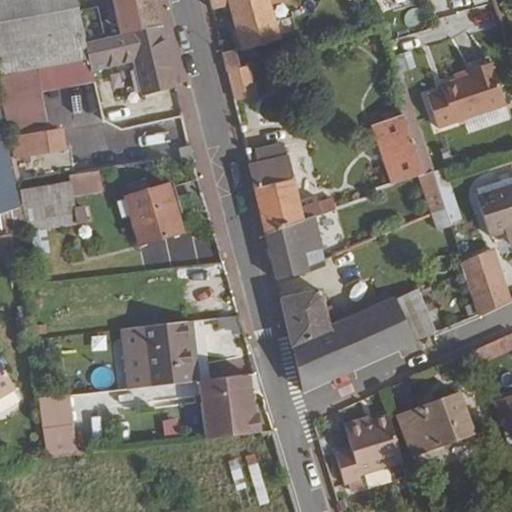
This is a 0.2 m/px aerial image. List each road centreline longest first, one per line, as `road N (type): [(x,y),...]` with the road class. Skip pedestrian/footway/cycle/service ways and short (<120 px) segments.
road 1 (residential): [(186,0),(288,416)]
road 2 (residential): [(511,317),(288,416)]
